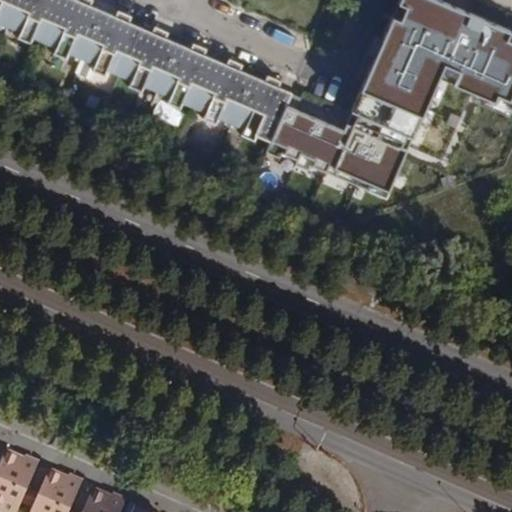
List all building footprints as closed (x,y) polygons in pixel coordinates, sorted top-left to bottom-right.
[(0,0),(0,26),(17,34),(14,40),(26,45),(29,39),(55,51),(52,57),(65,62),(67,56),(91,66),(88,73),(101,78),(103,72),(129,84),(126,89),(139,95),(142,89),(164,99),(162,105),(176,111),(178,105),(205,117),(202,123),(215,129),(218,123),(240,133),(238,139),(251,145),(254,139),(267,145),(287,96),(287,95),(275,90),(277,85),(265,79),(262,84),(239,74),(242,69),(229,63),(226,68),(200,57),(202,52),(189,46),(186,51),(164,41),(166,36),(152,30),(150,35),(125,24),(127,19),(114,13),(112,18),(89,8),(91,3),(84,0),(77,0),(76,3),(70,0),(0,0)] [(437,0),(398,0),(351,114),(383,127),(379,137),(406,148),(439,71),(511,102),(509,109),(511,110),(511,41),(506,39),(509,31),(437,0)] [(436,77),(509,109),(511,102),(439,71),(436,77)] [(297,100),(287,96),(267,145),(263,154),(278,160),(280,155),(294,162),(292,166),(306,172),(308,168),(384,200),(402,157),(293,112),(297,100)] [(3,511),(20,511),(42,464),(29,458),(27,462),(9,455),(0,475),(0,504),(4,506),(2,511),(3,511)] [(72,511),(85,483),(72,477),(71,481),(53,473),(36,511),(72,511)] [(125,511),(129,505),(113,497),(112,501),(94,493),(85,511),(125,511)]
